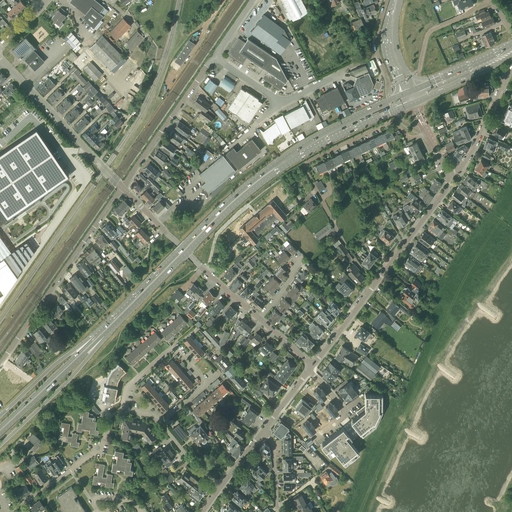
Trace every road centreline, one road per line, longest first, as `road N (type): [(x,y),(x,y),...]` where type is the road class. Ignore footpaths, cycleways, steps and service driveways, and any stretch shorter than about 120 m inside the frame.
road 1 (primary): [(404,94),(321,133),(258,175),(93,336)]
road 2 (primary): [(103,336),(266,178),(408,104)]
road 3 (residential): [(374,282),(304,166),(391,121),(411,138),(426,133)]
road 4 (unclassified): [(0,363),(122,187)]
road 5 (track): [(108,173),(149,112),(178,44),(223,0)]
road 6 (residential): [(122,187),(0,59)]
road 7 (unclassified): [(122,187),(213,58)]
road 8 (primary): [(0,445),(103,336)]
road 9 (residential): [(109,417),(88,457),(7,511)]
road 10 (residential): [(205,383),(173,348),(126,386),(124,413)]
road 11 (residential): [(374,282),(449,173)]
road 12 (primary): [(93,336),(0,415)]
